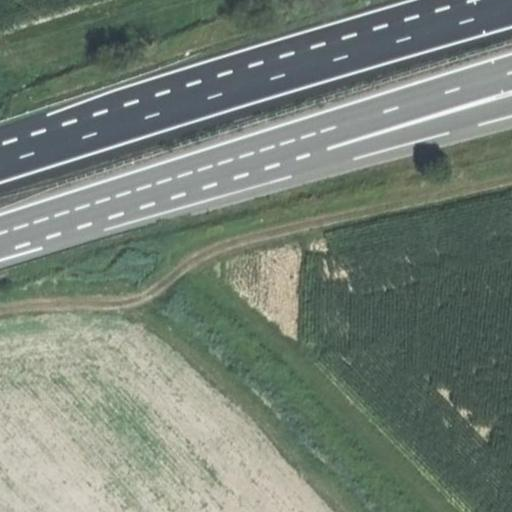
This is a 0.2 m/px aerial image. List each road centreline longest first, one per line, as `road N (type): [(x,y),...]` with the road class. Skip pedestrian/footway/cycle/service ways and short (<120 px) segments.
road 1 (motorway): [(511,5),(0,163)]
road 2 (track): [(511,180),(224,247),(136,297),(0,308)]
road 3 (motorway): [(0,233),(322,132)]
road 4 (motorway): [(322,132),(511,71)]
road 5 (motorway): [(322,132),(371,143),(511,102)]
